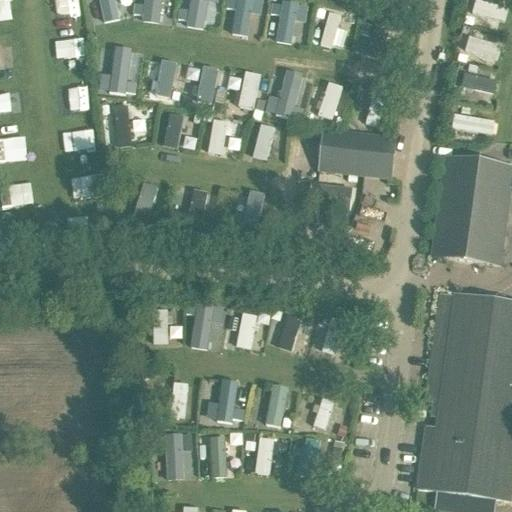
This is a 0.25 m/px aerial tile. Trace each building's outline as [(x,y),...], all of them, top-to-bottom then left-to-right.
[(100,0),(105,19),(119,16),(115,0),(100,0)] [(148,0),(145,19),(158,22),(162,0),(148,0)] [(190,0),(186,28),(198,30),(202,0),(190,0)] [(476,2),(472,15),(505,24),(509,10),(476,2)] [(276,38),(288,41),(295,12),(283,9),(276,38)] [(329,14),(321,47),(333,50),(341,18),(329,14)] [(377,19),(365,58),(380,63),(392,24),(377,19)] [(469,39),(465,53),(498,62),(502,48),(469,39)] [(109,57),(108,87),(121,87),(122,57),(109,57)] [(162,61),(155,96),(170,99),(177,65),(162,61)] [(204,67),(196,102),(211,106),(219,70),(204,67)] [(246,73),(239,109),(254,112),(261,76),(246,73)] [(464,75),(461,89),(493,97),(497,83),(464,75)] [(288,79),(279,113),(292,117),(301,82),(288,79)] [(329,85),(318,117),(331,122),(342,89),(329,85)] [(375,90),(366,127),(379,130),(388,93),(375,90)] [(113,109),(118,150),(132,148),(127,107),(113,109)] [(164,148),(177,151),(183,118),(170,115),(164,148)] [(454,117),(452,131),(492,138),(495,124),(454,117)] [(208,155),(222,157),(227,124),(213,122),(208,155)] [(253,160),(266,163),(275,130),(261,127),(253,160)] [(324,133),(319,173),(390,181),(395,141),(324,133)] [(511,168),(445,160),(432,259),(499,268),(510,191),(511,190),(511,168)] [(131,221),(145,225),(157,187),(143,183),(131,221)] [(312,188),(309,208),(349,213),(352,193),(312,188)] [(185,223),(200,226),(207,193),(193,190),(185,223)] [(240,229),(255,232),(264,194),(249,191),(240,229)] [(425,433),(417,491),(510,504),(511,490),(511,305),(454,297),(454,299),(439,297),(425,403),(433,404),(431,419),(437,420),(435,434),(425,433)] [(168,318),(167,311),(153,312),(153,346),(168,346),(168,326),(173,326),(173,318),(168,318)] [(212,316),(200,315),(196,344),(208,346),(212,316)] [(257,319),(243,316),(237,349),(250,352),(257,319)] [(278,350),(291,354),(301,322),(288,317),(278,350)] [(345,323),(331,319),(322,354),(335,357),(345,323)] [(171,418),(184,420),(188,386),(174,385),(172,406),(162,405),(161,415),(171,415),(171,418)] [(265,426),(280,429),(288,389),(273,387),(265,426)] [(215,426),(227,429),(234,392),(222,390),(215,426)] [(313,429),(324,432),(334,405),(322,401),(313,429)] [(425,419),(427,409),(418,408),(416,418),(425,419)] [(232,429),(240,429),(241,421),(233,420),(232,429)] [(210,440),(211,480),(227,479),(225,439),(210,440)] [(306,439),(299,477),(314,480),(320,442),(306,439)] [(178,440),(164,443),(172,476),(186,473),(181,452),(187,450),(184,440),(178,442),(178,440)] [(260,440),(255,476),(269,477),(272,456),(277,457),(279,446),(274,445),(275,442),(260,440)]
